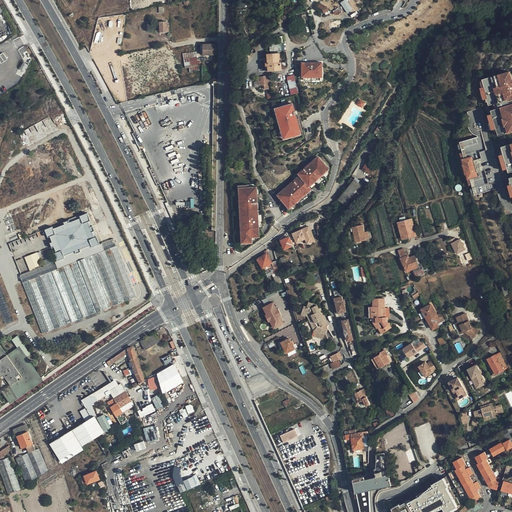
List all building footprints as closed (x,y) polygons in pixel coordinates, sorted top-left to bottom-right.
[(349,0),(347,0),(343,3),(350,13),(355,10),(349,0)] [(330,12),(327,6),(326,7),(321,3),(318,7),(321,9),(320,10),(321,13),(323,13),(324,15),(330,12)] [(169,32),(168,26),(167,26),(167,22),(160,22),(161,32),(169,32)] [(213,54),(213,45),(200,44),(200,54),(213,54)] [(282,69),(282,61),(280,60),(279,52),(268,52),(268,57),(264,57),(264,64),(266,64),(267,69),(282,69)] [(323,62),(303,62),(303,76),(306,76),(319,77),(322,77),(323,62)] [(270,79),(269,71),(264,72),(264,76),(259,76),(260,82),(268,81),(268,79),(270,79)] [(511,73),(511,72),(485,79),(487,86),(491,101),(492,104),(498,102),(499,102),(501,107),(499,108),(493,109),(499,131),(500,135),(511,131),(511,104),(510,99),(511,98),(511,73)] [(296,74),(288,75),(290,94),(298,93),(296,74)] [(488,101),(491,101),(487,86),(482,87),(485,98),(487,98),(488,101)] [(361,99),(357,104),(362,108),(366,103),(361,99)] [(294,112),(294,111),(292,102),(278,106),(280,113),(277,114),(282,134),(289,132),(289,133),(299,131),(296,120),(296,118),(295,119),(293,112),(294,112)] [(277,114),(280,113),(278,106),(274,107),(282,138),(300,133),(299,131),(289,133),(289,132),(282,134),(277,114)] [(499,131),(493,109),(491,110),(492,114),(490,114),(494,129),(495,128),(496,132),(499,131)] [(380,136),(387,125),(382,122),(375,133),(380,136)] [(480,136),(461,141),(474,193),(493,188),(480,136)] [(506,153),(505,148),(501,149),(502,154),(500,154),(504,169),(506,168),(508,173),(511,172),(510,167),(507,168),(504,153),(506,153)] [(299,174),(294,178),(295,179),(296,181),(292,184),(291,183),(280,192),(279,193),(289,205),(292,203),(297,198),(305,191),(304,190),(309,185),(311,187),(316,183),(314,180),(312,179),(317,174),(321,171),(320,170),(325,165),(320,160),(316,154),(305,163),(307,165),(304,168),(303,166),(296,171),(299,174)] [(322,158),(320,160),(325,165),(320,170),(321,171),(322,173),(329,166),(322,158)] [(374,168),(367,164),(366,163),(362,169),(371,174),(374,168)] [(241,188),(241,179),(238,180),(241,243),(251,242),(259,235),(252,235),(252,238),(243,239),(242,211),(243,211),(242,197),(241,197),(240,187),(241,188)] [(259,235),(256,179),(241,179),(241,188),(240,187),(241,197),(242,197),(243,211),(242,211),(243,239),(252,238),(252,235),(259,235)] [(351,197),(360,184),(354,180),(351,184),(343,194),(342,195),(348,200),(351,197)] [(279,193),(280,192),(279,190),(275,194),(288,209),(293,205),(292,203),(289,205),(279,193)] [(307,194),(305,191),(297,198),(299,200),(307,194)] [(51,255),(54,263),(96,248),(94,240),(91,241),(85,224),(88,223),(85,216),(78,218),(78,221),(51,231),(50,228),(43,231),(45,238),(48,238),(54,255),(51,255)] [(417,235),(412,218),(399,222),(403,239),(417,235)] [(308,224),(292,231),(297,243),(308,238),(310,242),(315,240),(308,224)] [(367,239),(366,232),(364,224),(353,227),(354,229),(356,242),(367,240),(367,239)] [(291,245),(295,243),(290,230),(286,231),(288,236),(280,239),(281,243),(284,249),(287,248),(292,246),(291,245)] [(468,247),(461,238),(458,241),(454,243),(460,253),(468,247)] [(460,253),(454,243),(451,245),(450,246),(457,255),(460,253)] [(117,244),(96,248),(54,263),(20,275),(41,332),(42,333),(136,297),(117,244)] [(419,266),(414,256),(410,258),(408,254),(407,255),(403,248),(397,251),(407,272),(413,270),(416,276),(416,277),(426,273),(422,265),(419,266)] [(25,256),(30,269),(44,264),(39,251),(25,256)] [(272,261),(268,252),(259,257),(264,266),(271,262),(272,261)] [(276,260),(271,262),(273,267),(275,274),(275,275),(280,273),(276,260)] [(275,274),(273,267),(265,270),(268,276),(275,274)] [(0,284),(0,313),(4,324),(12,321),(0,284)] [(416,289),(414,290),(406,295),(408,300),(419,294),(416,289)] [(346,311),(339,290),(334,292),(335,297),(334,297),(339,313),(346,311)] [(392,328),(388,321),(388,316),(386,316),(384,316),(384,307),(385,306),(385,298),(374,299),(374,307),(371,307),(372,318),(374,318),(374,323),(378,322),(380,326),(379,327),(383,333),(392,328)] [(326,324),(322,310),(321,305),(314,301),(311,305),(308,309),(312,313),(313,315),(315,322),(316,327),(321,330),(320,333),(323,335),(327,327),(327,326),(326,324)] [(436,322),(440,320),(439,319),(437,315),(431,303),(421,309),(429,325),(436,322)] [(277,310),(274,304),(264,309),(267,315),(271,322),(274,329),(284,324),(281,317),(277,310)] [(308,309),(311,305),(308,304),(304,311),(310,316),(313,315),(312,313),(308,309)] [(472,311),(463,312),(463,317),(464,321),(463,323),(463,328),(465,328),(472,335),(479,329),(472,321),(472,311)] [(354,340),(352,333),(348,319),(342,320),(344,326),(348,341),(354,340)] [(316,327),(315,322),(311,323),(313,330),(319,334),(320,333),(321,330),(316,327)] [(381,335),(383,333),(379,327),(380,326),(378,322),(374,323),(381,335)] [(441,331),(435,334),(440,344),(446,341),(441,331)] [(160,340),(154,332),(140,341),(145,349),(160,340)] [(285,352),(289,350),(294,348),(289,337),(285,339),(280,341),(285,352)] [(419,349),(416,344),(413,346),(411,344),(402,349),(408,357),(419,349)] [(132,347),(122,352),(106,363),(108,365),(123,355),(129,352),(131,359),(130,359),(132,364),(133,367),(136,374),(140,382),(144,380),(132,347)] [(4,356),(2,353),(0,350),(0,376),(2,375),(17,396),(39,380),(18,349),(7,356),(5,355),(4,356)] [(388,354),(385,350),(380,353),(381,353),(378,354),(377,352),(373,355),(374,357),(379,367),(390,361),(387,355),(388,354)] [(486,361),(489,366),(495,376),(506,370),(497,354),(486,361)] [(341,365),(338,360),(330,363),(332,369),(341,365)] [(427,365),(424,361),(418,366),(425,376),(432,371),(427,365)] [(431,362),(427,365),(432,371),(436,368),(431,362)] [(175,363),(155,373),(165,392),(169,390),(170,392),(185,385),(175,363)] [(484,380),(476,364),(467,369),(471,377),(474,385),(484,380)] [(495,376),(489,366),(486,367),(493,378),(495,376)] [(457,377),(448,381),(452,390),(454,389),(459,398),(465,394),(457,377)] [(120,384),(109,392),(120,409),(131,401),(125,391),(120,384)] [(50,441),(60,462),(84,451),(83,443),(111,430),(111,425),(105,413),(99,416),(92,417),(97,414),(95,410),(94,401),(100,401),(107,397),(106,386),(81,398),(81,403),(83,402),(85,408),(80,410),(85,420),(85,423),(50,441)] [(367,396),(364,388),(359,390),(359,391),(355,393),(358,402),(359,402),(363,400),(366,406),(370,404),(367,397),(367,396)] [(419,398),(414,389),(408,392),(414,403),(419,398)] [(152,402),(138,410),(142,417),(156,409),(152,402)] [(180,408),(183,416),(195,411),(193,404),(180,408)] [(503,414),(501,407),(495,409),(494,404),(488,406),(489,408),(480,411),(480,412),(473,414),(474,417),(473,418),(472,424),(472,426),(479,427),(480,420),(483,420),(490,418),(491,421),(498,418),(498,416),(503,414)] [(466,411),(460,415),(463,424),(468,423),(466,411)] [(26,423),(13,429),(16,436),(17,436),(28,431),(29,430),(26,423)] [(155,425),(144,427),(146,441),(156,440),(155,428),(155,425)] [(296,429),(280,436),(283,443),(299,435),(296,429)] [(33,443),(28,431),(17,436),(22,447),(33,443)] [(364,448),(362,435),(352,437),(354,450),(362,449),(364,448)] [(497,445),(490,447),(493,454),(500,451),(506,448),(507,450),(511,447),(511,443),(510,440),(504,442),(503,442),(497,445)] [(6,455),(11,451),(9,445),(0,451),(0,454),(3,452),(6,455)] [(49,467),(40,445),(16,455),(27,481),(49,467)] [(371,478),(353,482),(356,493),(372,490),(390,484),(383,453),(377,454),(375,473),(376,477),(371,478)] [(486,455),(476,459),(479,466),(478,466),(480,472),(483,478),(485,483),(488,488),(494,490),(497,482),(494,481),(493,479),(495,478),(493,473),(490,467),(487,462),(489,461),(486,455)] [(453,460),(457,467),(463,464),(465,463),(461,456),(453,460)] [(21,489),(9,458),(0,461),(0,472),(9,494),(21,489)] [(463,464),(457,467),(455,468),(458,475),(462,482),(465,488),(469,496),(477,492),(475,488),(473,484),(472,481),(470,477),(468,474),(466,471),(465,467),(463,464)] [(180,492),(193,487),(190,479),(185,481),(179,466),(172,468),(180,492)] [(99,478),(96,470),(94,470),(94,469),(91,470),(91,472),(84,475),(85,476),(84,476),(81,478),(83,482),(87,481),(87,483),(99,478)] [(446,475),(441,477),(446,486),(451,483),(446,475)] [(425,511),(428,510),(441,503),(442,506),(445,511),(452,507),(454,509),(458,507),(454,499),(452,500),(445,488),(447,487),(446,486),(441,477),(430,483),(432,487),(423,492),(420,493),(421,494),(418,496),(411,499),(411,498),(410,499),(405,502),(401,504),(399,502),(392,506),(395,511),(425,511)] [(511,483),(502,480),(499,489),(511,493),(511,483)] [(447,487),(445,488),(452,500),(454,499),(456,498),(449,486),(447,487)] [(441,503),(428,510),(429,511),(431,511),(442,506),(441,503)]
